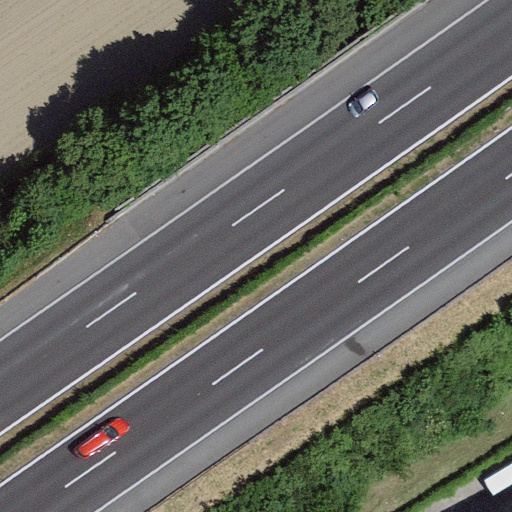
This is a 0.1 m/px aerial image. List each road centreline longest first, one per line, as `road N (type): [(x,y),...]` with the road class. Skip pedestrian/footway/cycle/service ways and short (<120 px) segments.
road 1 (motorway): [(511,27),(0,384)]
road 2 (motorway): [(31,511),(511,176)]
